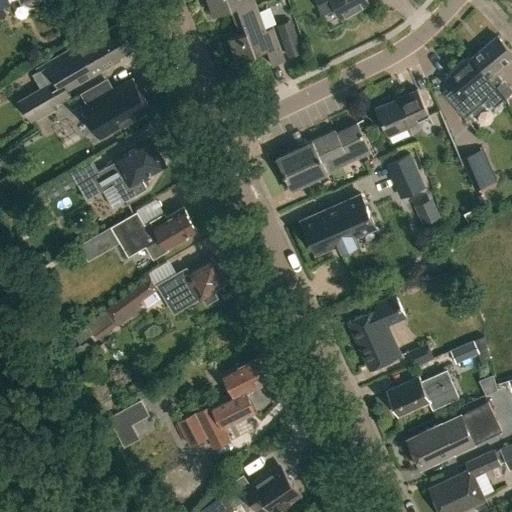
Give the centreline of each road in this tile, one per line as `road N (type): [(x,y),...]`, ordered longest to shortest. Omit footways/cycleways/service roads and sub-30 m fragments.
road 1 (unclassified): [(400,511),(224,136)]
road 2 (residential): [(224,136),(378,63),(455,0)]
road 3 (unclassified): [(224,136),(164,0)]
